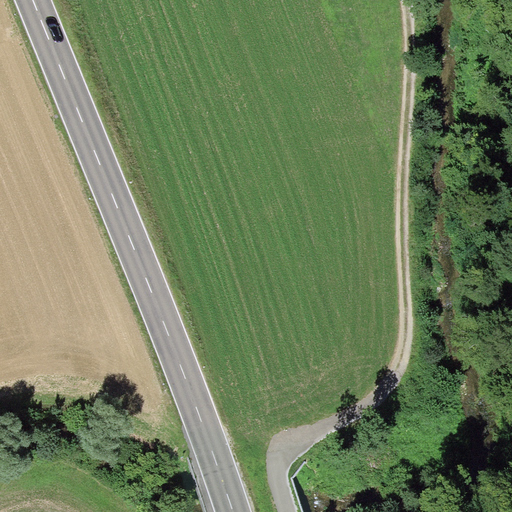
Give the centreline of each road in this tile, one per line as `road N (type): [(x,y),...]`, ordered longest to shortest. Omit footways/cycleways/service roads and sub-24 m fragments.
road 1 (primary): [(29,0),(148,283),(232,511)]
road 2 (track): [(408,0),(397,189),(405,316)]
road 3 (track): [(286,511),(273,478),(305,436),(357,419),(389,397),(405,371),(405,316)]
